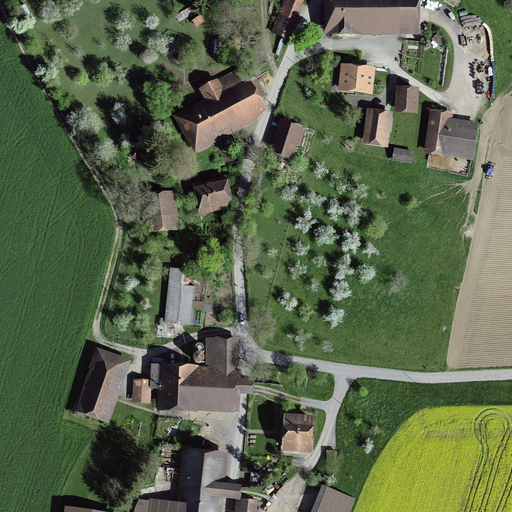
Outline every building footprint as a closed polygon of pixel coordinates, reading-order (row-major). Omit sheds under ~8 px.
[(301,0),(285,0),(273,32),(286,38),(301,0)] [(406,32),(416,31),(415,0),(330,0),(331,31),(358,31),(358,28),(406,28),(406,32)] [(372,71),(343,68),(341,90),(370,92),(372,71)] [(197,145),(262,110),(257,100),(263,97),(254,79),(247,82),(241,71),(203,91),(210,103),(182,118),(197,145)] [(413,94),(401,93),(400,109),(412,109),(413,94)] [(449,117),(432,115),(427,151),(472,158),(476,125),(449,121),(449,117)] [(387,118),(371,116),(367,139),(384,142),(387,118)] [(291,152),(299,128),(284,123),(276,147),(291,152)] [(133,146),(129,156),(138,160),(142,150),(133,146)] [(412,152),(395,150),(393,158),(406,160),(405,162),(411,163),(412,152)] [(202,210),(228,203),(223,182),(197,188),(202,210)] [(178,227),(174,194),(153,197),(157,229),(178,227)] [(170,270),(165,321),(192,324),(196,287),(186,286),(188,272),(170,270)] [(208,366),(236,366),(236,341),(208,341),(208,366)] [(102,354),(83,409),(104,416),(123,362),(102,354)] [(167,365),(153,365),(152,388),(161,389),(160,406),(190,408),(190,404),(238,406),(240,376),(192,374),(192,371),(167,370),(167,365)] [(147,383),(137,382),(136,401),(146,401),(147,383)] [(287,421),(285,449),(309,451),(310,422),(287,421)] [(214,511),(216,496),(225,497),(226,487),(217,486),(220,454),(189,451),(184,505),(150,500),(148,511),(214,511)] [(336,463),(336,451),(327,451),(327,462),(336,463)] [(348,511),(353,500),(322,488),(312,511),(348,511)] [(255,511),(256,505),(241,503),(240,511),(255,511)]
